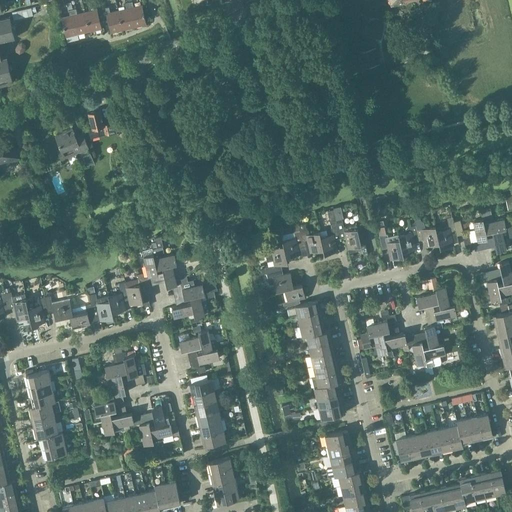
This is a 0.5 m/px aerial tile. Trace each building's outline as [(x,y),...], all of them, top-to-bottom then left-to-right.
[(132,1),(128,2),(134,27),(146,24),(142,5),(133,7),(132,1)] [(123,29),(134,27),(128,2),(125,3),(126,8),(118,10),(123,29)] [(85,12),(89,31),(101,28),(97,9),(95,4),(92,4),(93,10),(85,12)] [(32,8),(31,7),(12,12),(13,18),(33,14),(33,12),(32,8)] [(123,29),(118,10),(110,12),(109,7),(105,7),(106,13),(111,32),(123,29)] [(89,31),(85,12),(77,14),(76,8),(72,9),(78,34),(89,31)] [(78,34),(72,9),(68,10),(70,15),(61,17),(66,37),(78,34)] [(0,86),(13,84),(10,70),(12,66),(8,64),(7,57),(1,58),(0,54),(0,41),(15,38),(13,30),(15,26),(11,24),(10,16),(0,18),(0,86)] [(364,64),(379,61),(376,49),(360,52),(364,64)] [(118,121),(110,123),(103,124),(100,110),(88,113),(92,129),(88,130),(90,137),(120,130),(118,121)] [(59,151),(62,159),(88,147),(83,134),(76,137),(72,128),(55,135),(62,150),(59,151)] [(0,167),(20,160),(10,135),(3,139),(2,137),(0,138),(0,167)] [(36,177),(28,178),(31,191),(39,189),(36,177)] [(48,179),(42,182),(45,189),(50,186),(48,179)] [(334,209),(328,211),(331,224),(337,222),(336,220),(334,209)] [(449,227),(437,230),(436,230),(439,243),(440,248),(454,245),(452,237),(451,233),(456,232),(453,216),(447,217),(449,227)] [(439,243),(436,230),(437,230),(436,225),(425,227),(424,222),(421,220),(420,218),(415,219),(416,224),(419,240),(424,239),(426,246),(439,243)] [(478,240),(488,238),(486,232),(484,222),(483,218),(473,220),(478,240)] [(492,231),(501,228),(501,229),(506,227),(505,224),(504,218),(484,222),(486,232),(492,231)] [(388,247),(390,259),(404,256),(403,251),(400,238),(399,238),(398,233),(387,236),(383,219),(376,221),(382,248),(388,247)] [(337,222),(340,238),(346,237),(348,251),(354,249),(354,247),(362,245),(356,222),(343,225),(342,221),(337,222)] [(323,249),(321,236),(320,231),(309,233),(308,230),(306,227),(305,222),(303,223),(298,224),(299,227),(300,230),(303,246),(309,245),(310,252),(323,249)] [(321,236),(323,249),(324,254),(338,251),(335,239),(340,238),(337,222),(331,224),(332,227),(330,228),(327,233),(327,234),(321,236)] [(492,231),(496,251),(506,248),(504,238),(511,236),(510,233),(511,232),(511,222),(505,224),(506,227),(501,229),(501,228),(492,231)] [(398,233),(399,238),(400,238),(403,251),(410,250),(410,252),(416,250),(414,241),(419,240),(416,224),(408,226),(405,229),(406,232),(398,233)] [(303,246),(300,230),(294,232),(281,235),(283,244),(284,244),(286,257),(287,257),(300,254),(298,247),(303,246)] [(161,236),(155,237),(156,243),(157,247),(163,246),(161,236)] [(469,236),(463,237),(466,248),(472,247),(471,242),(469,236)] [(266,272),(282,269),(281,264),(288,262),(287,257),(286,257),(284,244),(283,244),(271,247),(272,252),(266,253),(267,261),(273,260),(274,265),(265,267),(266,272)] [(175,253),(161,256),(160,254),(164,253),(163,247),(153,249),(154,253),(155,258),(154,258),(156,268),(157,268),(162,266),(172,264),(177,263),(176,260),(175,253)] [(155,258),(154,253),(153,249),(152,248),(143,250),(144,255),(148,276),(158,274),(157,268),(156,268),(154,258),(155,258)] [(511,274),(509,260),(499,262),(504,282),(511,280),(511,274)] [(162,266),(166,282),(167,287),(177,284),(172,264),(162,266)] [(284,289),(294,286),(290,273),(283,274),(282,269),(266,272),(268,278),(269,282),(270,283),(271,284),(274,283),(276,291),(284,289)] [(435,287),(438,287),(436,277),(430,279),(432,288),(435,287)] [(139,278),(125,282),(129,299),(129,300),(130,305),(143,302),(142,297),(148,296),(144,280),(139,281),(139,278)] [(500,294),(498,284),(497,278),(487,280),(492,301),(498,299),(501,299),(500,294)] [(511,280),(504,282),(504,283),(498,284),(500,294),(511,291),(511,280)] [(108,295),(109,300),(110,300),(113,313),(126,310),(124,301),(129,300),(129,299),(125,282),(119,283),(121,292),(108,295)] [(215,282),(208,284),(210,292),(214,291),(217,290),(215,282)] [(190,297),(190,296),(200,294),(205,293),(204,290),(202,283),(182,288),(184,298),(190,297)] [(285,308),(295,305),(300,304),(299,299),(305,298),(302,284),(294,286),(284,289),(287,301),(284,302),(285,307),(285,308)] [(439,302),(440,307),(440,308),(450,305),(454,304),(456,304),(454,298),(448,299),(445,285),(438,287),(435,287),(436,292),(437,292),(439,302)] [(28,307),(26,301),(25,293),(12,296),(11,292),(9,292),(6,293),(5,293),(9,309),(14,307),(16,319),(29,316),(30,316),(28,307)] [(419,307),(439,302),(437,292),(436,292),(416,297),(419,307)] [(5,293),(0,294),(0,318),(5,317),(3,310),(9,309),(5,293)] [(109,300),(108,295),(96,298),(95,293),(89,294),(91,305),(95,320),(100,319),(101,321),(114,317),(113,313),(110,300),(109,300)] [(198,316),(205,315),(200,294),(190,296),(190,297),(191,302),(192,302),(194,312),(195,317),(198,316)] [(73,314),(72,307),(69,298),(52,302),(50,295),(45,296),(48,312),(54,311),(55,318),(69,315),(73,314)] [(45,296),(26,301),(28,307),(30,316),(29,316),(31,325),(45,322),(43,313),(48,312),(45,296)] [(298,315),(320,310),(318,300),(300,304),(295,305),(298,315)] [(174,317),(194,312),(192,302),(191,302),(171,307),(174,317)] [(507,303),(500,304),(502,313),(509,311),(508,305),(507,303)] [(85,304),(72,307),(73,314),(69,315),(72,328),(90,324),(90,321),(95,320),(91,305),(86,306),(85,304)] [(450,305),(440,308),(440,307),(434,309),(436,319),(437,323),(434,324),(435,329),(443,327),(442,322),(444,322),(443,317),(457,314),(455,307),(454,304),(450,305)] [(298,315),(300,326),(323,321),(320,310),(298,315)] [(502,313),(493,315),(495,325),(511,321),(511,310),(509,311),(502,313)] [(374,334),(384,331),(384,332),(390,330),(387,320),(374,324),(373,318),(366,320),(367,325),(368,332),(369,335),(374,334)] [(306,335),(325,331),(325,330),(323,321),(300,326),(302,336),(306,335)] [(511,321),(495,325),(498,336),(511,332),(511,321)] [(424,326),(429,346),(429,347),(439,344),(435,329),(434,324),(424,326)] [(212,349),(217,348),(215,338),(210,339),(208,329),(201,331),(198,331),(199,336),(200,336),(202,346),(201,346),(203,351),(203,352),(213,350),(212,349)] [(309,345),(331,340),(329,330),(325,330),(325,331),(306,335),(309,345)] [(384,332),(384,331),(374,334),(369,335),(368,332),(360,333),(364,348),(376,345),(378,354),(385,352),(388,352),(387,347),(384,337),(385,337),(384,332)] [(181,350),(201,346),(202,346),(200,336),(199,336),(190,338),(188,332),(178,335),(180,340),(179,341),(181,350)] [(402,343),(407,342),(405,332),(385,337),(384,337),(387,347),(402,343)] [(511,332),(498,336),(500,346),(511,343),(511,332)] [(311,356),(334,351),(331,340),(309,345),(311,356)] [(464,341),(456,343),(457,345),(458,350),(459,354),(467,352),(464,341)] [(426,357),(423,348),(424,348),(422,342),(412,344),(417,364),(424,363),(427,362),(426,357)] [(424,348),(423,348),(426,357),(427,362),(424,363),(425,368),(434,366),(432,356),(458,350),(457,345),(444,347),(444,346),(443,343),(439,344),(429,347),(429,346),(424,348)] [(511,343),(500,346),(502,356),(511,353),(511,343)] [(217,348),(212,349),(213,350),(203,352),(203,351),(197,353),(199,362),(219,358),(218,351),(223,350),(222,347),(217,348)] [(124,357),(127,356),(126,351),(122,352),(113,354),(115,363),(105,366),(107,375),(107,376),(112,375),(112,374),(121,372),(127,371),(128,371),(125,361),(124,357)] [(313,366),(336,361),(334,351),(311,356),(313,366)] [(50,355),(53,368),(68,365),(65,352),(50,355)] [(505,366),(509,365),(511,364),(511,353),(502,356),(505,366)] [(127,371),(129,377),(138,375),(133,354),(127,356),(124,357),(125,361),(128,371),(127,371)] [(78,358),(72,359),(75,370),(80,369),(78,358)] [(316,376),(338,371),(336,361),(313,366),(316,376)] [(26,374),(28,385),(51,380),(48,369),(31,373),(28,374),(26,374)] [(337,382),(341,381),(338,371),(316,376),(312,377),(314,387),(318,386),(337,382)] [(126,392),(121,372),(112,374),(112,375),(107,376),(107,375),(106,376),(109,391),(115,390),(116,394),(126,392)] [(154,375),(147,377),(149,383),(155,381),(154,375)] [(212,378),(190,383),(192,394),(214,389),(212,378)] [(51,380),(28,385),(31,395),(53,390),(51,380)] [(317,397),(339,392),(337,382),(318,386),(314,387),(317,397)] [(217,399),(214,389),(192,394),(194,404),(217,399)] [(52,401),(52,402),(56,401),(53,390),(31,395),(33,405),(33,406),(52,401)] [(101,413),(110,410),(111,411),(117,410),(114,400),(113,395),(116,394),(115,390),(109,391),(102,392),(105,402),(94,405),(95,411),(96,414),(101,413)] [(319,407),(341,403),(339,392),(317,397),(319,407)] [(197,414),(219,409),(217,399),(194,404),(197,414)] [(54,411),(52,402),(52,401),(33,406),(33,405),(29,406),(32,417),(54,411)] [(319,407),(321,418),(344,413),(341,403),(319,407)] [(166,425),(166,424),(161,404),(151,406),(156,426),(156,427),(166,425)] [(302,406),(285,408),(286,414),(303,412),(302,406)] [(199,424),(221,419),(219,409),(197,414),(199,424)] [(112,416),(111,411),(110,410),(101,413),(105,433),(112,432),(115,431),(115,430),(114,426),(114,427),(111,417),(112,416)] [(54,411),(32,417),(34,427),(56,422),(54,411)] [(115,430),(125,428),(124,424),(129,423),(134,422),(132,412),(112,416),(111,417),(114,427),(114,426),(115,430)] [(296,413),(284,416),(285,422),(297,419),(296,413)] [(482,438),(493,435),(488,413),(477,415),(482,438)] [(467,417),(472,440),(482,438),(477,415),(467,417)] [(462,442),(472,440),(467,417),(456,420),(457,424),(458,423),(462,442)] [(199,424),(202,435),(224,430),(221,419),(199,424)] [(150,428),(151,427),(149,421),(139,424),(144,444),(151,443),(154,442),(153,437),(152,438),(150,428)] [(56,422),(34,427),(36,437),(40,437),(40,436),(59,432),(56,422)] [(171,426),(171,423),(166,424),(166,425),(156,427),(156,426),(151,427),(150,428),(152,438),(153,437),(172,433),(173,436),(179,434),(177,425),(171,426)] [(448,426),(453,448),(463,446),(462,442),(458,423),(457,424),(448,426)] [(437,428),(442,451),(453,448),(448,426),(437,428)] [(442,451),(437,428),(427,430),(432,453),(442,451)] [(224,430),(202,435),(204,445),(226,440),(224,430)] [(325,435),(327,445),(350,440),(347,430),(325,435)] [(417,433),(422,455),(432,453),(427,430),(417,433)] [(40,436),(40,437),(43,446),(65,441),(63,431),(59,432),(40,436)] [(407,435),(412,458),(422,455),(417,433),(407,435)] [(401,460),(412,458),(407,435),(396,438),(396,440),(391,441),(394,455),(400,454),(401,460)] [(329,455),(352,450),(350,440),(327,445),(329,455)] [(67,452),(65,441),(43,446),(45,457),(67,452)] [(133,448),(123,450),(125,458),(135,456),(133,448)] [(332,466),(355,460),(352,450),(329,455),(332,466)] [(210,472),(232,467),(230,456),(207,462),(210,472)] [(0,461),(0,472),(8,470),(6,460),(0,461)] [(334,476),(338,475),(357,470),(355,460),(332,466),(334,476)] [(235,477),(232,467),(210,472),(212,482),(235,477)] [(501,469),(490,472),(495,494),(506,492),(501,469)] [(0,483),(10,481),(8,470),(0,472),(0,483)] [(338,475),(340,485),(363,480),(361,470),(357,470),(338,475)] [(495,494),(490,472),(480,474),(485,496),(495,494)] [(485,496),(480,474),(470,476),(475,499),(485,496)] [(465,501),(475,499),(470,476),(459,479),(460,483),(461,482),(465,501)] [(215,493),(237,487),(235,477),(212,482),(215,493)] [(0,483),(0,493),(17,490),(14,480),(10,481),(0,483)] [(176,480),(165,482),(170,505),(181,503),(176,480)] [(343,495),(365,490),(363,480),(340,485),(343,495)] [(170,505),(165,482),(155,485),(156,489),(160,507),(170,505)] [(461,482),(460,483),(450,485),(456,507),(466,505),(465,501),(461,482)] [(456,507),(450,485),(440,487),(445,510),(456,507)] [(215,493),(217,503),(239,498),(237,487),(215,493)] [(435,511),(445,510),(440,487),(430,489),(435,511)] [(160,507),(156,489),(146,491),(150,511),(158,511),(161,511),(160,507)] [(435,511),(430,489),(420,492),(424,511),(435,511)] [(0,504),(19,500),(17,490),(0,493),(0,504)] [(183,500),(191,498),(189,490),(181,492),(183,500)] [(345,506),(368,501),(365,490),(343,495),(345,506)] [(150,511),(146,491),(135,493),(139,511),(150,511)] [(409,494),(410,498),(403,500),(405,509),(412,507),(413,511),(424,511),(420,492),(409,494)] [(125,496),(128,511),(139,511),(135,493),(125,496)] [(114,494),(104,496),(104,497),(105,500),(107,511),(118,511),(115,498),(114,494)] [(128,511),(125,496),(115,498),(118,511),(128,511)] [(96,511),(107,511),(105,500),(104,497),(94,499),(96,511)] [(83,501),(85,511),(96,511),(94,499),(83,501)] [(0,511),(14,511),(21,510),(19,500),(0,504),(0,511)] [(85,511),(83,501),(73,504),(75,511),(85,511)] [(346,511),(366,511),(370,511),(368,501),(345,506),(346,511)]
